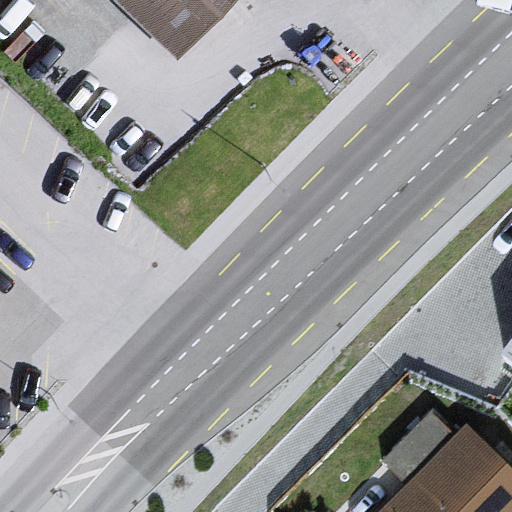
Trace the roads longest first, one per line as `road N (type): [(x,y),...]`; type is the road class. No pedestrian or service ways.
road 1 (primary): [(511,56),(147,409)]
road 2 (primary): [(147,409),(8,511)]
road 3 (primary): [(78,511),(147,409)]
